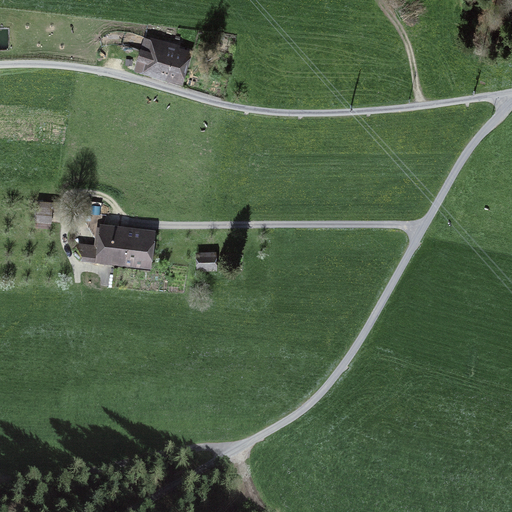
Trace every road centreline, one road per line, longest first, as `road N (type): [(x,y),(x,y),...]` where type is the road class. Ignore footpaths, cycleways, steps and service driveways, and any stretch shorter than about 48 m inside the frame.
road 1 (unclassified): [(0,62),(117,72),(264,111),(399,110),(511,92)]
road 2 (track): [(233,454),(312,401),(343,367),(470,151),(511,99)]
